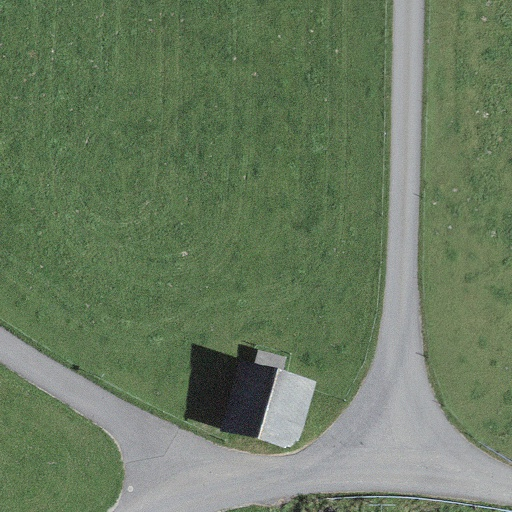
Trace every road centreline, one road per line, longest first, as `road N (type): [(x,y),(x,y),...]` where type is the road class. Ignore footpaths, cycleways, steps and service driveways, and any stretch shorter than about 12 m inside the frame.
road 1 (unclassified): [(392,473),(403,306),(406,0)]
road 2 (unclassified): [(152,511),(242,481),(392,473)]
road 3 (unclassified): [(392,473),(511,489)]
